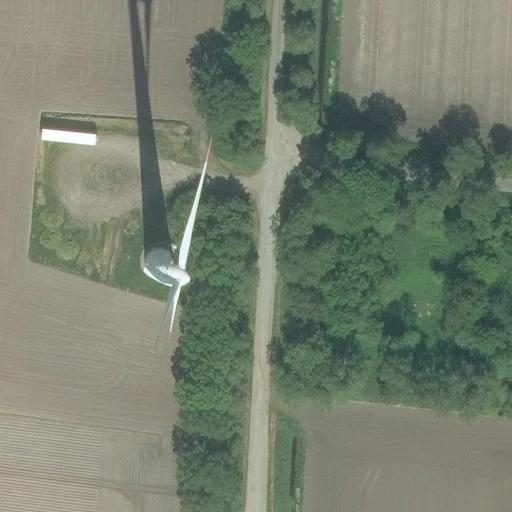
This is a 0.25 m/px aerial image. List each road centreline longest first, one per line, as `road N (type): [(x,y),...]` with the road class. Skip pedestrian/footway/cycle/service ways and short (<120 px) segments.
road 1 (track): [(278,0),(245,511)]
road 2 (track): [(264,187),(207,181),(129,152),(80,149),(69,176),(83,208),(151,195)]
road 3 (unclassified): [(269,149),(511,178)]
